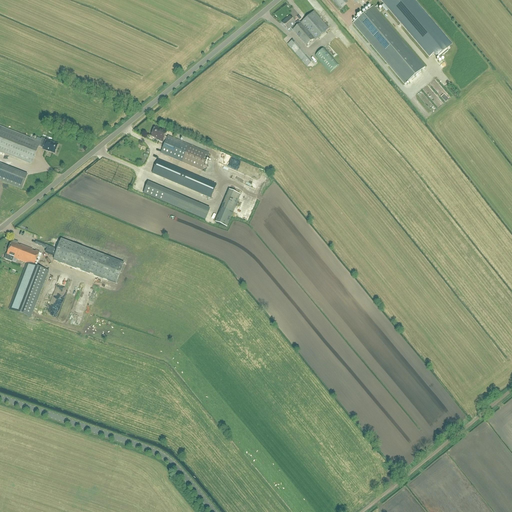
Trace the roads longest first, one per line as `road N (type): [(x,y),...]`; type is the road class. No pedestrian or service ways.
road 1 (unclassified): [(0,228),(277,0)]
road 2 (unclassified): [(213,511),(156,451),(0,398)]
road 3 (track): [(361,511),(511,388)]
